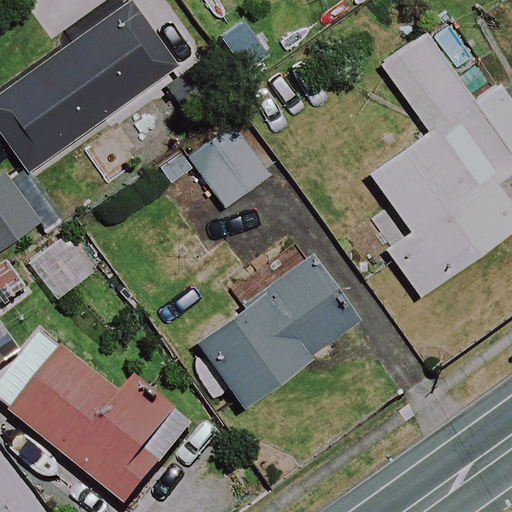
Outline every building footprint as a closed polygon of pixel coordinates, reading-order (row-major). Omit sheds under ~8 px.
[(172,67),(126,3),(0,92),(0,136),(25,172),(172,67)] [(511,212),(493,185),(511,171),(511,108),(497,86),(473,103),(424,32),(377,65),(424,132),(364,174),(406,233),(382,250),(415,298),(511,229),(511,212)] [(265,175),(227,126),(183,161),(221,209),(265,175)] [(0,176),(0,247),(36,224),(42,233),(57,222),(18,165),(0,176)] [(355,320),(305,255),(191,344),(241,409),(355,320)] [(184,432),(168,419),(125,383),(116,394),(62,349),(6,415),(120,509),(133,493),(184,432)]
